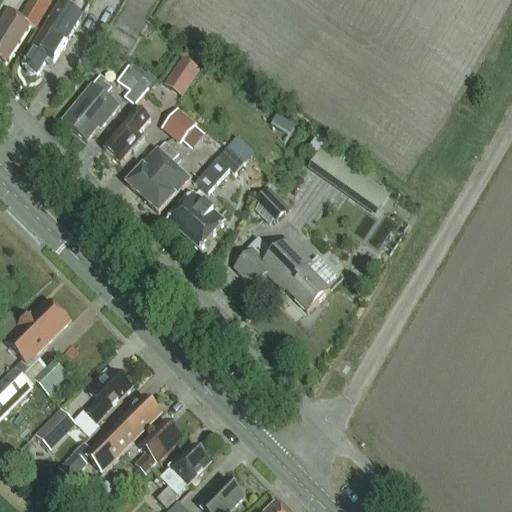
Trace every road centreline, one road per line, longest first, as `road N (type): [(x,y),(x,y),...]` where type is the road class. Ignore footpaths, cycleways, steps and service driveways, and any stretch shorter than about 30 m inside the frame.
road 1 (tertiary): [(328,511),(0,182)]
road 2 (residential): [(160,261),(408,511)]
road 3 (residential): [(27,128),(121,222)]
